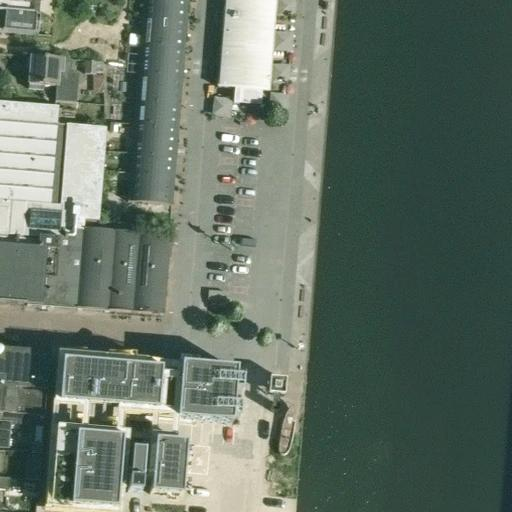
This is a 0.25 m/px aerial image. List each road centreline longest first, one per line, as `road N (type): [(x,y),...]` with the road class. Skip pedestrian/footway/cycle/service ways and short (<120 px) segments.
road 1 (residential): [(294,121),(276,345),(258,345)]
road 2 (residential): [(177,341),(197,115)]
road 3 (residential): [(177,341),(0,328)]
road 4 (residential): [(258,345),(244,511)]
road 5 (residential): [(294,121),(304,0)]
